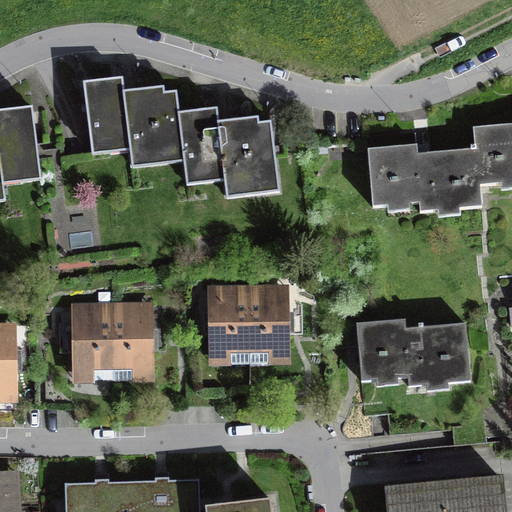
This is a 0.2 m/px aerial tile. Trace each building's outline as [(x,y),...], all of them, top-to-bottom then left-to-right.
[(148,156),(183,152),(187,183),(204,181),(204,174),(224,172),(226,197),(245,195),(244,187),(278,183),(271,122),(258,124),(257,118),(228,122),(219,123),(217,108),(179,113),(176,91),(164,93),(164,88),(132,92),(124,93),(123,79),(83,83),(91,153),(110,151),(109,144),(128,141),(131,166),(149,164),(148,156)] [(0,199),(6,199),(2,176),(22,173),(23,180),(40,178),(32,107),(0,111),(0,199)] [(481,208),(479,186),(511,183),(511,125),(474,129),(476,150),(424,155),(417,155),(417,146),(368,151),(373,209),(395,207),(395,200),(408,199),(408,205),(419,204),(420,214),(481,208)] [(248,293),(210,294),(211,354),(231,354),(231,364),(249,363),(248,293)] [(286,293),(248,293),(249,363),(268,363),(268,354),(287,353),(286,293)] [(150,310),(111,311),(113,381),(132,380),(132,371),(152,370),(150,310)] [(111,311),(74,312),(75,372),(94,372),(94,381),(113,381),(111,311)] [(405,320),(356,324),(361,382),(394,380),(408,378),(409,387),(470,382),(466,324),(406,329),(405,320)] [(14,331),(0,331),(0,391),(15,391),(14,331)] [(394,380),(361,382),(364,417),(397,414),(394,380)] [(0,511),(14,511),(12,476),(0,477),(0,511)] [(65,484),(65,511),(199,511),(198,480),(169,481),(169,478),(162,478),(154,479),(154,481),(108,483),(108,480),(102,480),(65,484)] [(388,511),(503,511),(500,479),(467,482),(387,490),(388,511)] [(204,508),(204,511),(271,511),(270,500),(225,505),(204,508)]
